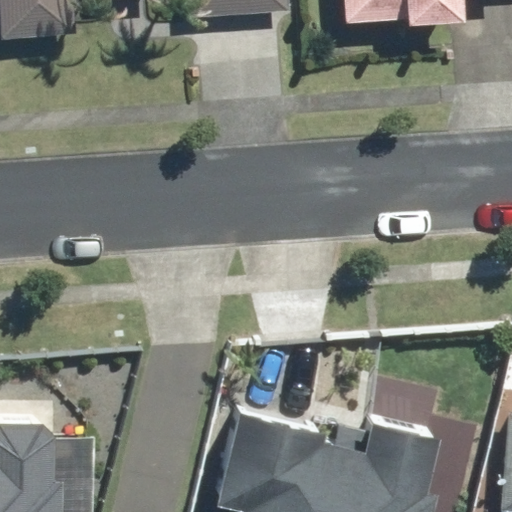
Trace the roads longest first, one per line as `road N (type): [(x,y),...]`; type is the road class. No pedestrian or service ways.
road 1 (residential): [(511,185),(0,216)]
road 2 (unknown): [(195,204),(167,423),(146,511)]
